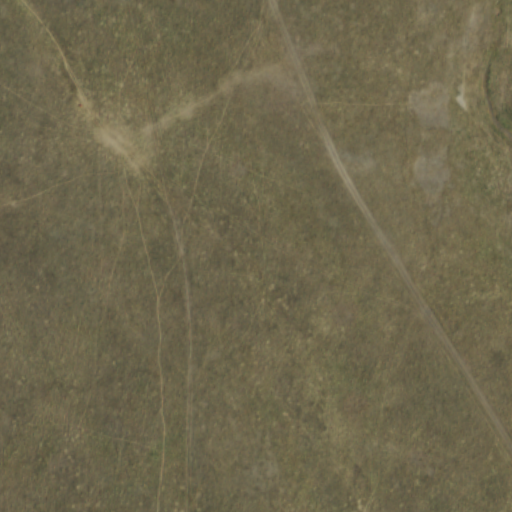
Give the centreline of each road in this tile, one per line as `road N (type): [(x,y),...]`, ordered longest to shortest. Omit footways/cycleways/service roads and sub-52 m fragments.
road 1 (track): [(276,0),(385,246),(511,484)]
road 2 (track): [(54,0),(153,511)]
